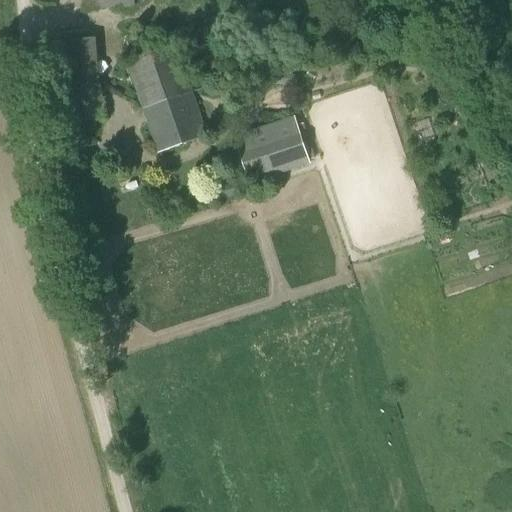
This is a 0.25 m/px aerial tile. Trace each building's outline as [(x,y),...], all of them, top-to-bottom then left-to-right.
[(83,0),(85,12),(214,0),(83,0)] [(60,124),(104,121),(97,39),(53,42),(60,124)] [(145,111),(193,93),(177,49),(129,66),(145,111)] [(145,111),(160,154),(208,137),(193,93),(145,111)] [(298,126),(297,124),(275,132),(272,124),(233,138),(249,184),(310,162),(303,143),(308,141),(302,124),(298,126)]
